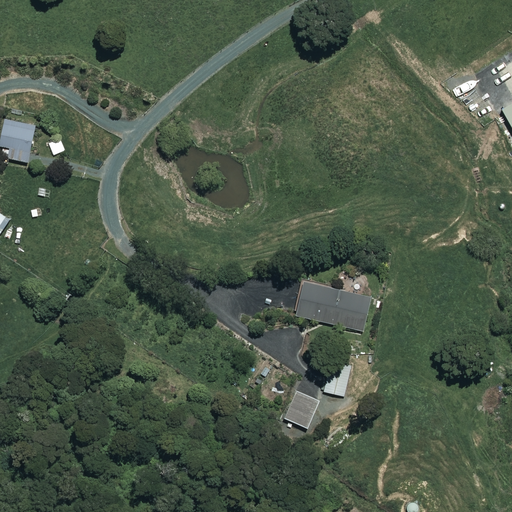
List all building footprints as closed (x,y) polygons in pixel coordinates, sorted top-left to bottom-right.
[(34,126),(3,120),(0,136),(0,147),(9,149),(7,159),(26,163),(34,126)] [(64,151),(59,139),(48,144),(53,156),(64,151)] [(0,232),(8,220),(0,214),(0,232)] [(369,299),(301,283),(298,299),(294,315),(362,331),(369,299)] [(351,366),(331,361),(327,379),(323,391),(343,397),(351,366)] [(318,401),(294,391),(283,419),(307,429),(318,401)]
